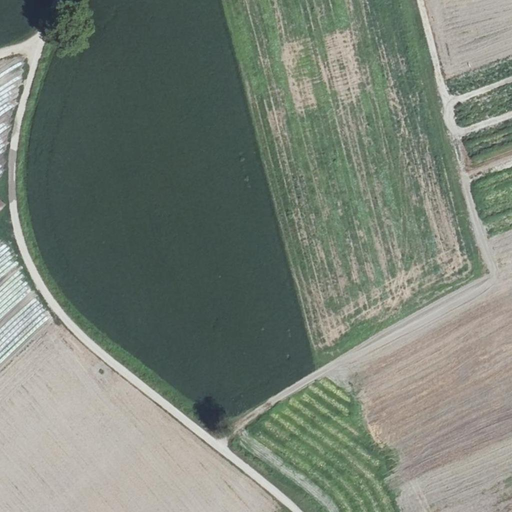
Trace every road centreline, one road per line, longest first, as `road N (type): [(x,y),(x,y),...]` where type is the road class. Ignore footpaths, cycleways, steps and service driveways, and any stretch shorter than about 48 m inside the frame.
road 1 (track): [(294,511),(64,324),(28,263),(10,202),(14,144),(39,40),(58,0)]
road 2 (track): [(419,0),(478,233),(495,269),(211,442)]
